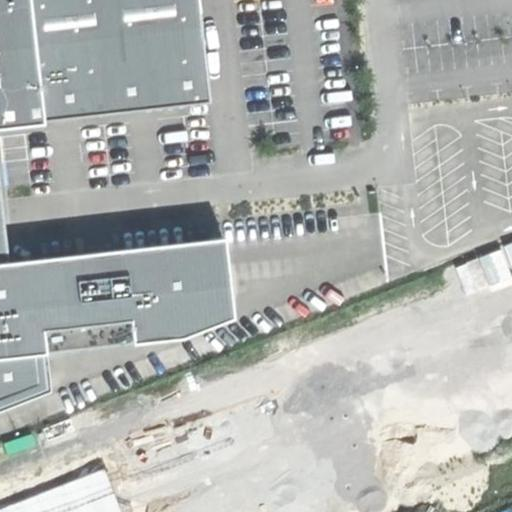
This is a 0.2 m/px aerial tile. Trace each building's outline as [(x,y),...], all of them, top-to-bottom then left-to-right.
[(0,126),(46,122),(46,118),(33,0),(0,0),(0,78),(1,83),(0,83),(0,126)] [(33,0),(46,118),(212,100),(200,0),(33,0)] [(0,262),(11,261),(6,219),(0,165),(0,262)] [(235,315),(225,235),(11,261),(0,262),(0,356),(49,350),(46,329),(134,318),(137,341),(187,335),(235,315)] [(0,356),(0,406),(51,386),(49,350),(0,356)] [(119,511),(104,473),(2,511),(119,511)]
